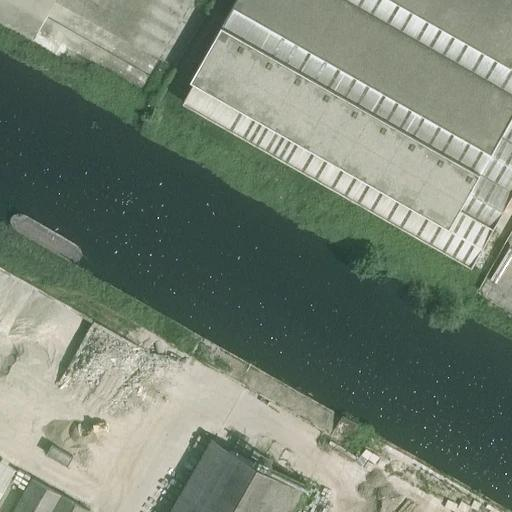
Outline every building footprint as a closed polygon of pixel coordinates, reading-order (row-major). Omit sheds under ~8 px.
[(234,0),(231,6),(490,153),(511,114),(511,92),(349,0),(234,0)] [(511,0),(392,0),(509,66),(510,64),(511,61),(511,0)] [(430,143),(221,24),(190,79),(194,81),(449,226),(459,207),(480,171),(430,143)] [(85,395),(99,363),(97,358),(107,355),(109,350),(97,318),(85,323),(77,339),(73,341),(64,361),(55,365),(60,378),(48,382),(47,386),(56,410),(71,417),(80,397),(85,395)] [(86,408),(81,418),(102,429),(108,418),(86,408)] [(65,421),(58,436),(68,441),(75,426),(65,421)] [(54,454),(58,442),(38,435),(34,448),(54,454)] [(288,511),(302,489),(211,438),(169,511),(288,511)] [(0,494),(15,468),(0,459),(0,494)] [(13,511),(87,511),(89,510),(32,478),(13,511)]
